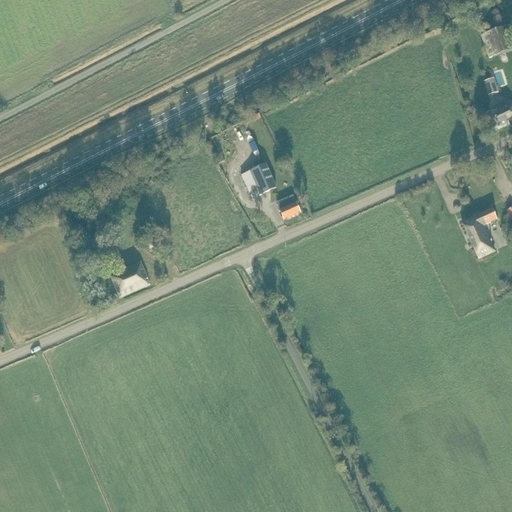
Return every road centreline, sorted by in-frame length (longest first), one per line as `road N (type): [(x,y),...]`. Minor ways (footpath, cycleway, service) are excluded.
road 1 (primary): [(0,204),(403,0)]
road 2 (unclassified): [(241,257),(511,138)]
road 3 (unclassified): [(371,511),(241,257)]
road 4 (unclassified): [(0,362),(241,257)]
road 5 (unclassified): [(0,120),(228,0)]
